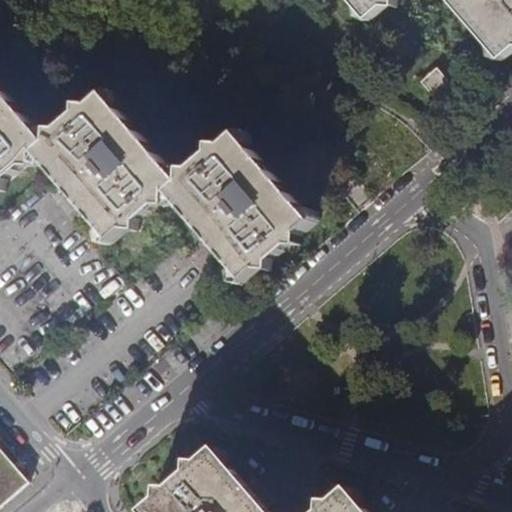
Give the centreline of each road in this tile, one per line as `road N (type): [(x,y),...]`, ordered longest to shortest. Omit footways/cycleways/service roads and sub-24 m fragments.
road 1 (unclassified): [(417,191),(176,399)]
road 2 (unclassified): [(176,399),(465,481)]
road 3 (unclassified): [(509,386),(483,234),(417,191)]
road 4 (unclassified): [(176,399),(72,481)]
road 5 (unclassified): [(511,109),(417,191)]
